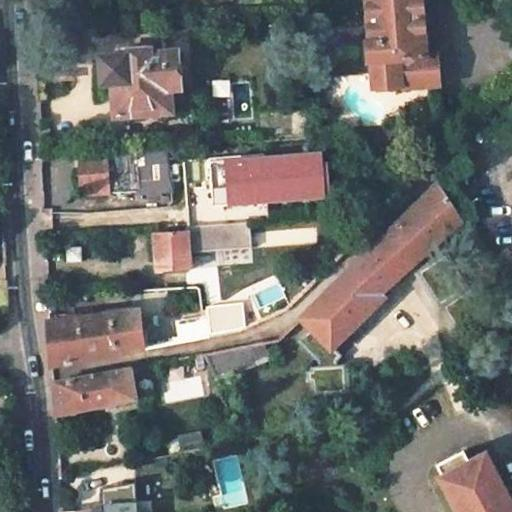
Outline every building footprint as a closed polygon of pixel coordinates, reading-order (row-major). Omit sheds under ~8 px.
[(421,0),(365,0),(367,24),(369,38),(369,41),(366,41),(368,61),(371,61),(373,90),(438,85),(436,54),(426,55),(421,0)] [(124,55),(100,57),(102,84),(111,83),(114,117),(172,113),(170,90),(181,89),(178,51),(150,53),(150,48),(124,50),(124,55)] [(292,110),(257,113),(260,141),(294,138),(292,110)] [(135,150),(105,152),(81,154),(83,195),(107,194),(169,190),(165,148),(135,150)] [(320,155),(242,162),(242,166),(225,167),(227,189),(233,188),(234,202),(305,197),(305,190),(323,188),(320,155)] [(437,183),(299,319),(309,328),(298,340),(318,360),(318,366),(310,367),(310,371),(307,371),(307,380),(311,379),(311,392),(350,390),(349,368),(334,369),(334,361),(339,356),(333,350),(385,298),(381,294),(425,254),(432,264),(418,273),(439,306),(442,303),(452,318),(451,319),(457,329),(484,312),(483,310),(488,307),(472,283),(469,285),(445,247),(441,249),(437,243),(462,222),(437,183)] [(252,248),(250,222),(187,227),(187,230),(153,233),(156,261),(160,260),(160,272),(190,269),(189,253),(252,248)] [(80,247),(67,248),(68,261),(81,260),(80,247)] [(251,325),(250,319),(240,320),(240,317),(227,319),(225,303),(206,305),(206,310),(203,310),(207,316),(209,336),(229,333),(240,330),(251,325)] [(137,311),(49,321),(52,367),(142,350),(137,311)] [(207,316),(176,321),(179,343),(209,337),(209,336),(207,316)] [(291,351),(281,336),(278,338),(204,353),(217,379),(291,351)] [(131,367),(54,382),(56,416),(137,400),(131,367)] [(511,511),(511,499),(486,451),(469,460),(464,450),(437,464),(442,474),(438,476),(457,511),(511,511)]
